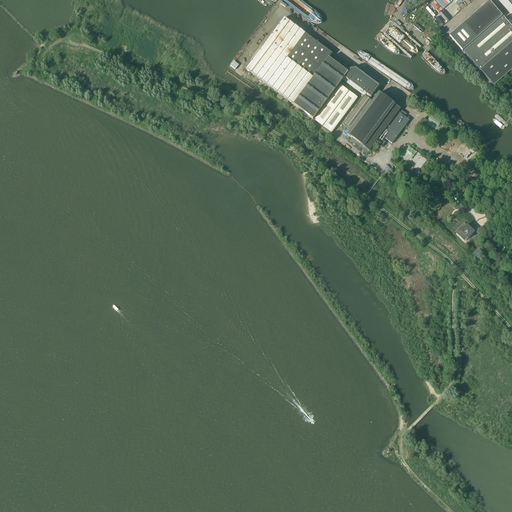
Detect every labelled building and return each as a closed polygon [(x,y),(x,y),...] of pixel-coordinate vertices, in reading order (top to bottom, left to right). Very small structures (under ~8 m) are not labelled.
[(489,1),(464,23),(477,38),(502,16),(489,1)] [(246,70),(313,120),(342,80),(364,96),(354,109),(342,125),(351,131),(347,136),(351,138),(349,141),(367,154),(380,136),(392,144),(409,121),(403,116),(404,113),(400,110),(400,109),(379,93),(372,102),(369,99),(370,97),(371,98),(379,86),(356,69),(350,69),(348,73),(328,59),(331,55),(332,54),(284,18),(246,70)] [(463,52),(493,87),(511,70),(511,27),(506,21),(503,18),(500,21),(463,52)] [(422,48),(390,19),(379,30),(412,59),(422,48)] [(449,36),(462,51),(477,38),(464,23),(449,36)] [(433,114),(426,121),(425,123),(439,133),(445,124),(433,114)] [(381,147),(385,143),(380,139),(378,141),(377,141),(377,142),(376,143),(381,147)] [(456,140),(449,151),(470,165),(478,155),(456,140)] [(461,197),(468,186),(463,183),(456,193),(461,197)] [(462,218),(452,229),(455,232),(465,241),(470,237),(471,237),(472,235),(472,234),(474,233),(471,229),(472,228),(470,226),(471,226),(464,218),(462,218)]
